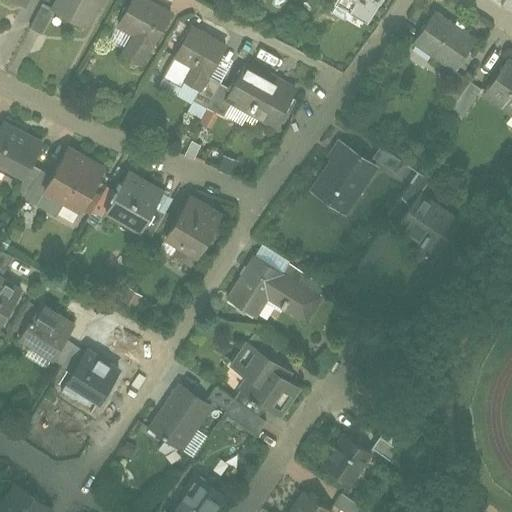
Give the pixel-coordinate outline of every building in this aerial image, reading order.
[(94,0),(55,0),(50,9),(80,25),(94,0)] [(158,0),(125,0),(114,24),(132,33),(123,54),(144,63),(154,42),(158,44),(175,8),(158,0)] [(367,23),(380,0),(337,0),(335,5),(367,23)] [(478,41),(436,13),(414,47),(455,75),(478,41)] [(228,46),(190,25),(172,56),(191,66),(182,82),(197,90),(206,74),(211,77),(228,46)] [(242,58),(220,98),(276,128),(298,88),(242,58)] [(511,61),(509,60),(484,97),(511,115),(511,61)] [(468,81),(447,104),(456,113),(478,90),(468,81)] [(197,116),(202,105),(190,99),(185,111),(197,116)] [(0,170),(20,182),(36,152),(0,132),(0,170)] [(383,163),(341,137),(309,188),(351,214),(383,163)] [(106,163),(67,143),(43,189),(81,210),(106,163)] [(129,169),(107,209),(142,229),(164,189),(129,169)] [(460,212),(420,188),(399,222),(438,246),(460,212)] [(191,193),(166,234),(198,254),(223,213),(191,193)] [(257,316),(267,300),(305,323),(323,294),(253,253),(226,297),(257,316)] [(0,322),(2,324),(24,288),(0,273),(0,322)] [(52,355),(75,320),(42,299),(19,334),(52,355)] [(292,362),(249,334),(229,365),(248,377),(240,389),(281,416),(303,382),(286,370),(292,362)] [(100,401),(122,366),(88,345),(66,380),(100,401)] [(178,380),(148,427),(183,449),(213,402),(178,380)] [(344,432),(325,461),(351,479),(371,450),(344,432)] [(215,511),(228,493),(195,472),(168,511),(215,511)] [(0,511),(46,511),(51,505),(15,480),(0,501),(0,511)] [(307,489),(289,511),(328,511),(332,507),(307,489)] [(332,503),(345,511),(363,511),(366,509),(340,491),(332,503)]
